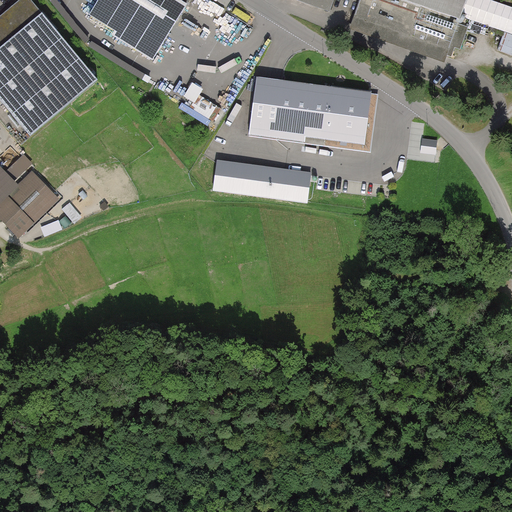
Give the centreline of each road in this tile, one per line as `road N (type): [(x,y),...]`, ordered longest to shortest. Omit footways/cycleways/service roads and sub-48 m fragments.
road 1 (residential): [(511,234),(484,168),(452,134),(415,102),(250,0)]
road 2 (unknown): [(270,12),(238,61),(208,81),(102,50),(85,33),(76,0)]
